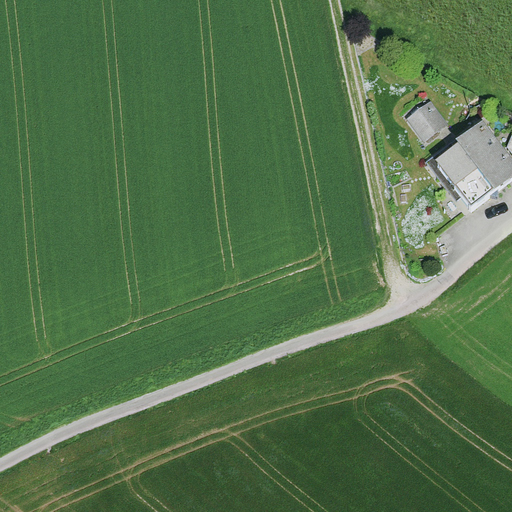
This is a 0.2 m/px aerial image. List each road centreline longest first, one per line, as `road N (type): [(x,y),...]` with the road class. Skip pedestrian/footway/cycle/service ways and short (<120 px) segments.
road 1 (track): [(406,309),(42,443),(0,466)]
road 2 (track): [(331,0),(406,309)]
road 3 (track): [(511,226),(406,309)]
